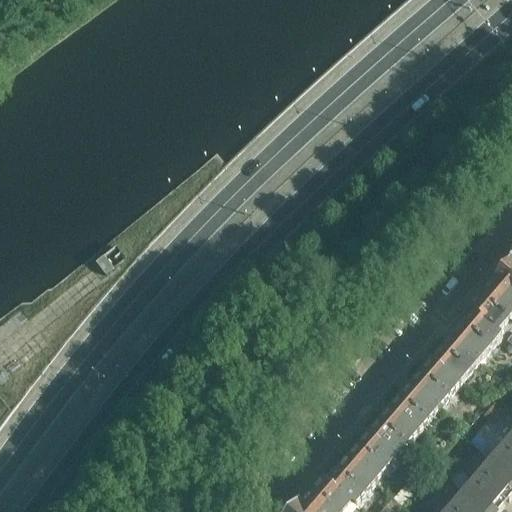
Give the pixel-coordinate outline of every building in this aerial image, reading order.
[(105,260),(97,266),(105,278),(106,279),(114,272),(105,260)] [(511,264),(510,264),(507,268),(496,280),(491,287),(511,305),(511,264)] [(511,322),(511,305),(491,287),(468,313),(498,339),(511,322)] [(502,342),(498,339),(468,313),(462,320),(460,322),(461,327),(461,328),(457,333),(452,339),(482,365),(502,342)] [(445,341),(448,344),(452,339),(457,333),(454,330),(445,341)] [(482,365),(452,339),(448,344),(446,345),(433,360),(431,364),(461,390),(482,365)] [(428,367),(431,364),(433,360),(431,358),(425,365),(428,367)] [(461,390),(431,364),(428,367),(416,381),(410,388),(440,414),(461,390)] [(400,393),(403,395),(416,381),(413,379),(400,393)] [(440,414),(410,388),(403,395),(392,409),(389,412),(419,439),(440,414)] [(386,416),(389,412),(392,409),(389,407),(383,414),(386,416)] [(419,439),(389,412),(386,416),(373,431),(368,437),(398,463),(419,439)] [(359,441),(362,443),(368,437),(373,431),(370,428),(359,441)] [(398,463),(368,437),(362,443),(350,458),(347,461),(377,487),(398,463)] [(511,482),(511,439),(491,464),(511,482)] [(344,465),(347,461),(350,458),(347,456),(341,463),(344,465)] [(377,487),(347,461),(344,465),(337,473),(336,472),(332,472),(328,477),(323,482),(353,509),(356,511),(377,487)] [(475,511),(502,511),(511,501),(511,482),(491,464),(461,499),(475,511)] [(353,509),(323,482),(307,501),(302,506),(308,511),(350,511),(353,509)] [(475,511),(461,499),(450,511),(475,511)]
